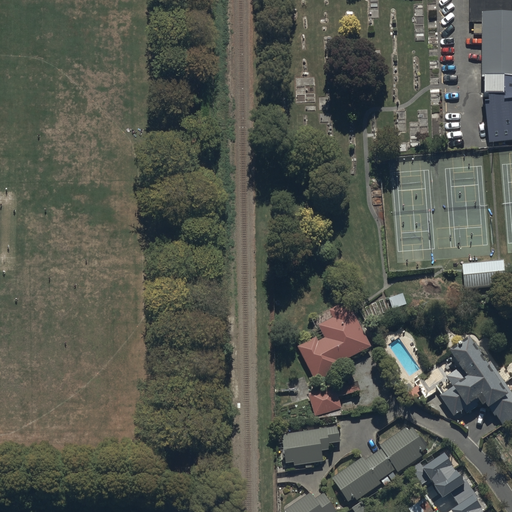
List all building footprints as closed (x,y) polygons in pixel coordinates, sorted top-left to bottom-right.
[(511,0),(470,0),(470,23),(483,23),(482,75),(489,142),(511,140),(511,0)] [(505,261),(463,264),(465,287),(507,283),(505,261)] [(319,341),(317,338),(298,348),(315,383),(345,367),(342,362),(372,347),(349,301),(330,311),(332,315),(333,318),(319,325),(326,338),(319,341)] [(488,363),(470,336),(451,349),(462,366),(446,376),(454,387),(440,396),(454,416),(464,409),(467,414),(482,404),(483,406),(486,404),(494,417),(497,416),(502,425),(511,418),(511,394),(491,362),(488,363)] [(347,383),(309,394),(316,417),(343,409),(340,397),(361,391),(357,375),(346,379),(347,383)] [(339,427),(282,434),(286,464),(294,463),(294,466),(305,465),(306,469),(313,468),(312,463),(324,462),(323,452),(331,450),(330,444),(341,442),(339,427)] [(364,456),(332,478),(349,502),(355,498),(357,500),(382,483),(384,486),(396,478),(393,473),(397,470),(398,473),(424,455),(422,453),(428,448),(414,428),(409,431),(407,427),(381,445),(383,449),(366,460),(364,456)] [(471,477),(452,451),(435,463),(454,489),(471,477)] [(311,493),(283,510),(284,511),(337,511),(325,493),(315,500),(311,493)] [(375,511),(366,499),(353,509),(355,511),(375,511)] [(434,511),(427,499),(410,509),(412,511),(434,511)]
